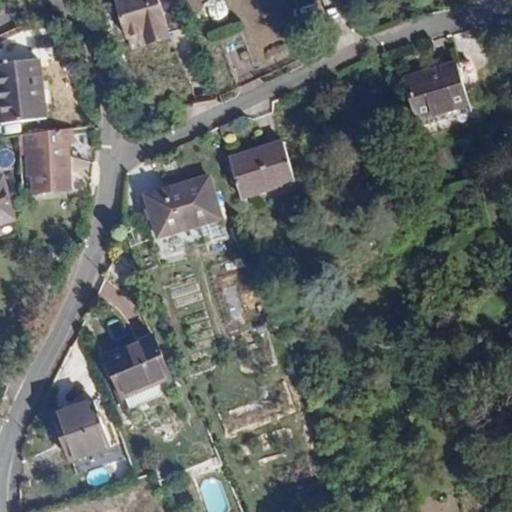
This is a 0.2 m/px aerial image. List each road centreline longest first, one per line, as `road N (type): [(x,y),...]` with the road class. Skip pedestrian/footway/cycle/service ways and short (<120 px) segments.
road 1 (residential): [(111,159),(470,15)]
road 2 (residential): [(111,159),(92,259),(0,467)]
road 3 (residential): [(75,0),(101,85),(111,159)]
